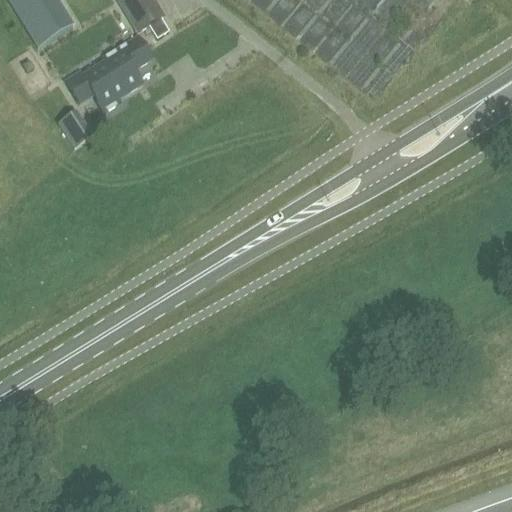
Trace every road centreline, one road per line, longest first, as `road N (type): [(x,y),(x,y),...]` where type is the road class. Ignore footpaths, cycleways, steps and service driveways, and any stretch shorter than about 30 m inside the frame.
road 1 (secondary): [(511,76),(238,254)]
road 2 (secondary): [(238,254),(396,179),(511,110)]
road 3 (secondary): [(0,401),(238,254)]
